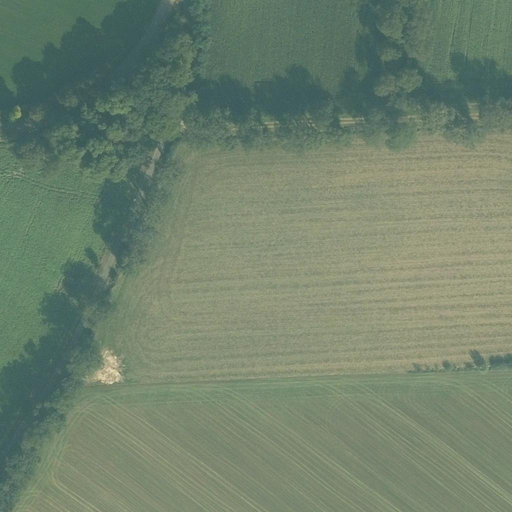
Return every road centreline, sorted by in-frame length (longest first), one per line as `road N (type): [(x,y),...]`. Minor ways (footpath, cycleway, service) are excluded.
road 1 (unclassified): [(0,458),(68,355),(180,103),(183,0)]
road 2 (track): [(170,127),(511,115)]
road 3 (tertiary): [(169,0),(112,82),(67,109),(0,124)]
